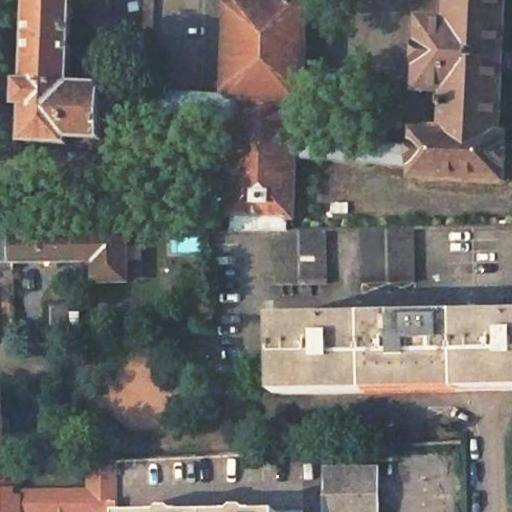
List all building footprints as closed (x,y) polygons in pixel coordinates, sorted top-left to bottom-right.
[(30,0),(27,86),(21,86),(20,107),(27,107),(25,143),(66,145),(66,138),(101,140),(102,108),(102,90),(69,88),(72,0),(30,0)] [(504,0),(452,0),(451,26),(423,24),(421,90),(449,92),(447,139),(499,140),(504,0)] [(299,4),(237,2),(230,9),(227,91),(234,98),(295,100),(303,94),(306,11),(299,4)] [(234,98),(102,90),(102,108),(233,116),(234,98)] [(295,100),(234,98),(233,116),(230,213),(229,231),(272,231),(288,231),(291,216),(292,157),(293,139),(295,100)] [(447,139),(419,138),(419,149),(418,166),(417,178),(504,181),(506,141),(499,140),(447,139)] [(419,149),(293,139),(292,157),(418,166),(419,149)] [(413,229),(361,229),(362,283),(415,283),(413,229)] [(288,231),(272,231),(274,285),(327,284),(325,230),(288,231)] [(126,233),(78,234),(78,261),(79,281),(126,280),(126,233)] [(12,235),(0,234),(0,263),(13,263),(12,235)] [(78,234),(12,235),(13,263),(78,261),(78,234)] [(319,320),(273,321),(275,398),(493,394),(511,393),(511,309),(502,310),(502,317),(491,317),(410,318),(411,312),(395,312),(395,318),(334,320),(334,313),(319,314),(319,320)] [(347,460),(373,459),(373,447),(347,449),(347,460)] [(119,511),(119,461),(89,462),(90,487),(22,489),(22,469),(0,469),(0,511),(119,511)] [(374,511),(375,472),(328,472),(328,511),(374,511)]
